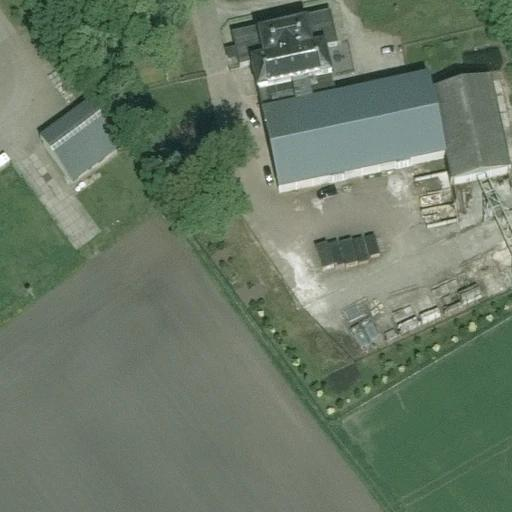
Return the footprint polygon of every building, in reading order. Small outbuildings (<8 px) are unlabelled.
[(306,83),(331,78),(325,49),(337,47),(330,16),(305,22),(306,26),(259,36),(258,32),(233,38),(240,69),(252,66),(258,95),(279,194),(446,158),(452,185),(510,173),(491,82),(431,95),(428,79),(310,104),(306,83)] [(122,148),(89,103),(38,140),(71,185),(122,148)] [(368,190),(389,182),(386,175),(365,182),(368,190)] [(450,277),(472,266),(466,253),(444,264),(450,277)] [(492,256),(483,259),(491,281),(500,278),(492,256)] [(440,268),(416,273),(418,288),(442,283),(440,268)] [(462,296),(466,307),(484,299),(480,288),(462,296)]
